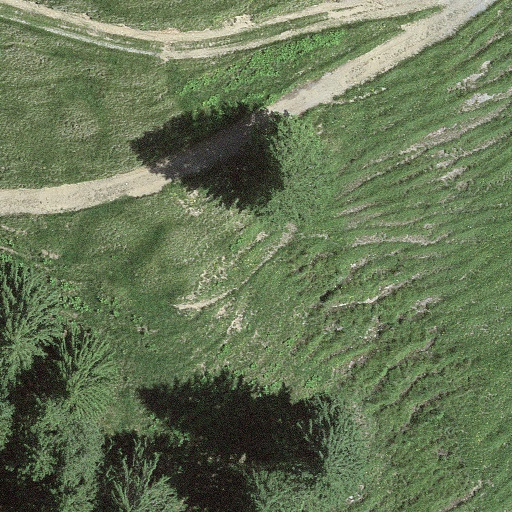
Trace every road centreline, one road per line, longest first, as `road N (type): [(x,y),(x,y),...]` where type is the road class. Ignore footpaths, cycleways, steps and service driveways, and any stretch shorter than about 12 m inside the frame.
road 1 (track): [(478,0),(198,161),(91,196),(0,202)]
road 2 (track): [(421,0),(177,49),(0,8)]
